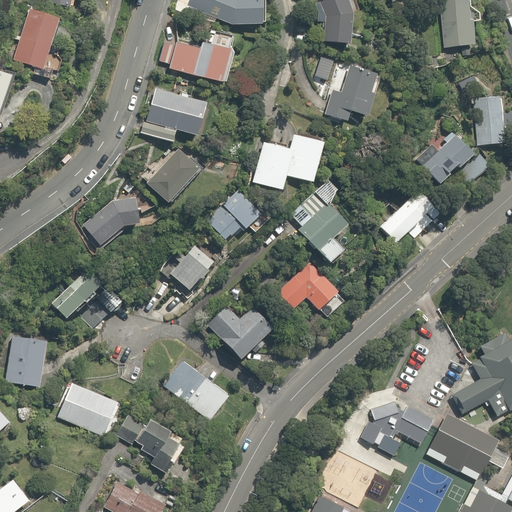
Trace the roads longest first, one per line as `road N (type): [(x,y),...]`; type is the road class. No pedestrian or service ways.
road 1 (residential): [(511,197),(278,414)]
road 2 (residential): [(0,231),(81,171),(108,137),(153,0)]
road 3 (residential): [(278,414),(196,342),(176,332),(128,336)]
